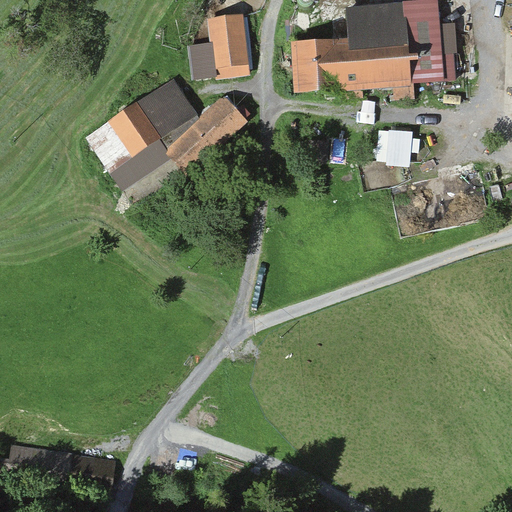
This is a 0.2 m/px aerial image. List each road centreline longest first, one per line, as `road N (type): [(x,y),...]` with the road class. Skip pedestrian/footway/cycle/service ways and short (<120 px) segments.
road 1 (track): [(110,511),(144,441),(238,330),(511,238)]
road 2 (track): [(238,330),(256,260),(276,0)]
road 3 (unknown): [(511,171),(489,118),(470,15),(445,0)]
